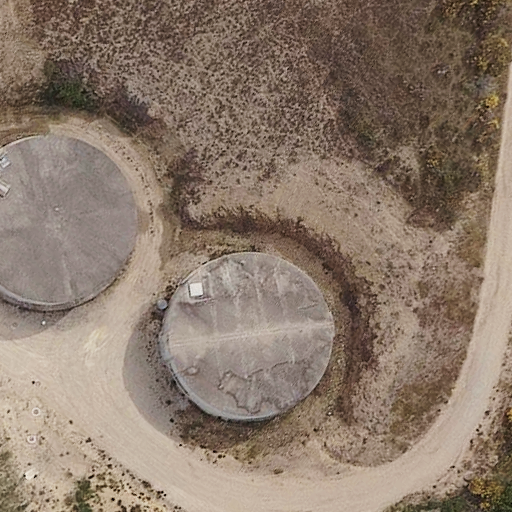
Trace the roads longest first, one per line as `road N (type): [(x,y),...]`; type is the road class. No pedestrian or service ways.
road 1 (track): [(511,238),(495,335),(473,405),(448,446),(369,488),(302,500),(181,492)]
road 2 (track): [(181,492),(125,460),(0,354)]
